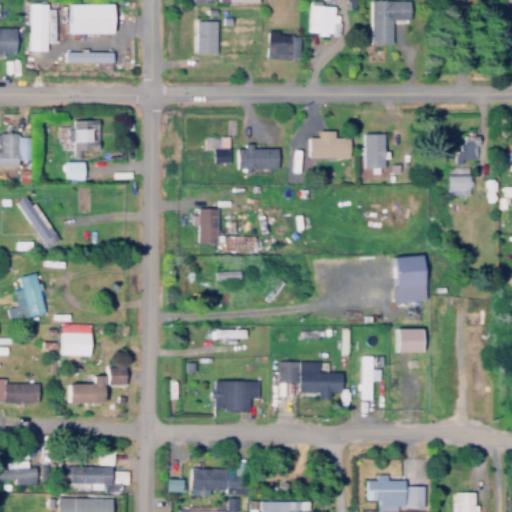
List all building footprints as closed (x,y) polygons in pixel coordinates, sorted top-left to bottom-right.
[(390,18),(406,18),(405,0),(366,0),(367,43),(390,43),(390,18)] [(43,50),(45,3),(27,2),(25,49),(43,50)] [(215,52),(214,19),(191,20),(192,53),(215,52)] [(298,33),(264,32),(264,57),(297,57),(298,33)] [(64,61),(100,61),(100,62),(111,62),(111,51),(64,50),(64,61)] [(73,117),(98,117),(97,147),(72,147),(73,117)] [(308,134),(318,134),(318,127),(331,127),(331,134),(348,134),(348,154),(307,154),(308,134)] [(0,129),(16,129),(16,149),(23,149),(24,162),(0,162),(0,129)] [(463,132),(468,132),(468,129),(473,129),(473,132),(478,132),(478,143),(475,143),(475,156),(463,156),(463,159),(454,159),(454,151),(456,151),(456,147),(460,147),(460,140),(463,140),(463,132)] [(362,130),(382,130),(382,163),(362,163),(362,151),(357,151),(357,143),(362,143),(362,130)] [(202,136),(201,148),(211,148),(210,161),(227,161),(228,136),(202,136)] [(236,145),(244,145),(244,141),(251,141),(251,145),(276,145),(276,164),(236,163),(236,145)] [(511,147),(502,147),(501,160),(511,160),(511,147)] [(82,178),(82,160),(63,160),(64,178),(82,178)] [(466,194),(466,166),(444,167),(445,194),(466,194)] [(511,185),(500,185),(500,196),(511,195),(511,185)] [(14,198),(23,192),(30,202),(33,200),(59,235),(45,245),(28,221),(30,220),(14,198)] [(196,205),(215,205),(215,238),(196,238),(196,220),(191,220),(191,211),(196,211),(196,205)] [(251,250),(251,236),(228,236),(228,249),(251,250)] [(424,300),(422,254),(388,255),(389,301),(424,300)] [(211,279),(238,278),(237,270),(211,270),(211,279)] [(41,310),(31,271),(14,276),(17,286),(9,288),(14,304),(2,307),(5,319),(41,310)] [(89,323),(58,322),(57,354),(88,355),(89,323)] [(243,337),(243,327),(213,328),(214,337),(243,337)] [(390,327),(389,351),(422,351),(423,328),(390,327)] [(360,352),(371,352),(370,365),(378,366),(378,378),(370,378),(370,395),(359,395),(359,386),(356,386),(356,380),(359,380),(360,352)] [(410,355),(418,355),(420,387),(411,387),(410,355)] [(277,356),(317,357),(317,368),(339,368),(339,387),(330,387),(330,394),(317,394),(318,386),(297,386),(297,377),(276,377),(277,356)] [(90,383),(68,382),(68,402),(104,402),(104,383),(124,384),(124,366),(101,366),(101,375),(90,375),(90,383)] [(213,376),(262,377),(262,393),(248,393),(247,407),(225,406),(225,403),(212,403),(213,394),(209,394),(210,385),(213,385),(213,376)] [(35,382),(1,382),(0,401),(35,402),(35,382)] [(0,472),(0,478),(10,478),(10,483),(32,482),(32,466),(23,466),(22,454),(0,454),(0,472)] [(109,466),(60,464),(60,474),(67,474),(67,481),(108,482),(109,466)] [(222,468),(186,467),(184,493),(206,494),(206,488),(221,489),(221,493),(242,494),(243,476),(222,475),(222,468)] [(401,504),(401,478),(383,479),(383,473),(372,473),(372,479),(363,479),(363,500),(374,499),(374,510),(393,510),(393,504),(401,504)] [(181,478),(165,477),(165,490),(180,491),(181,478)] [(418,507),(419,485),(402,484),(402,507),(418,507)] [(108,511),(109,497),(53,496),(53,511),(108,511)] [(296,511),(297,500),(246,499),(246,511),(264,511),(263,511),(296,511)]
